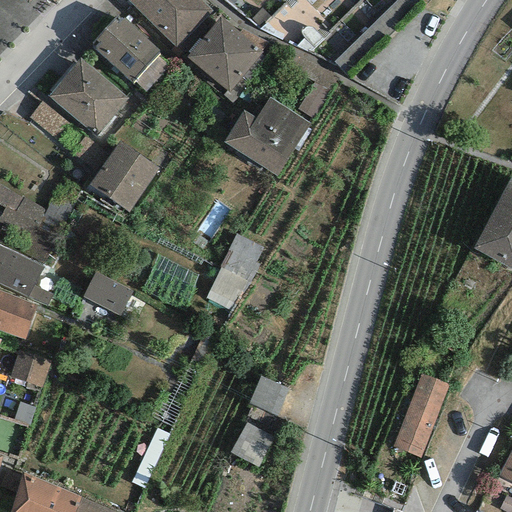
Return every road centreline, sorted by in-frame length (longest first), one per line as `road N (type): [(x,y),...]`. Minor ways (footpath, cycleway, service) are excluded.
road 1 (tertiary): [(485,0),(410,131),(308,511)]
road 2 (residential): [(438,511),(494,393)]
road 3 (residential): [(82,0),(0,88)]
